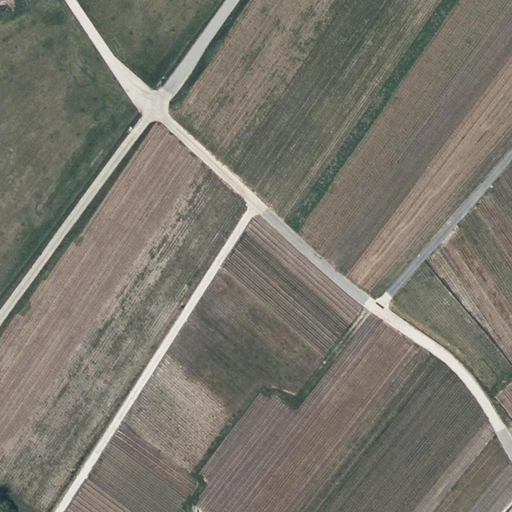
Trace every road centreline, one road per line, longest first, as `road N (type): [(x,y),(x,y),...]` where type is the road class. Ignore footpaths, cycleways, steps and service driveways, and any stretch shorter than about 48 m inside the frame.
road 1 (track): [(511,446),(449,360),(369,305),(124,80),(73,0)]
road 2 (track): [(59,511),(256,202)]
road 3 (track): [(156,110),(0,317)]
road 4 (residential): [(235,0),(156,110)]
